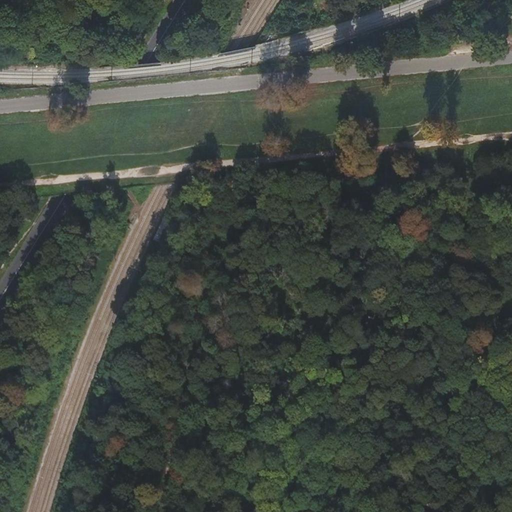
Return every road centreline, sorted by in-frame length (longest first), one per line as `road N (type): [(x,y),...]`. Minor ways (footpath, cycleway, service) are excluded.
road 1 (unclassified): [(511,56),(0,107)]
road 2 (track): [(262,159),(0,186)]
road 3 (track): [(511,134),(262,159)]
road 4 (secondary): [(62,199),(186,0)]
